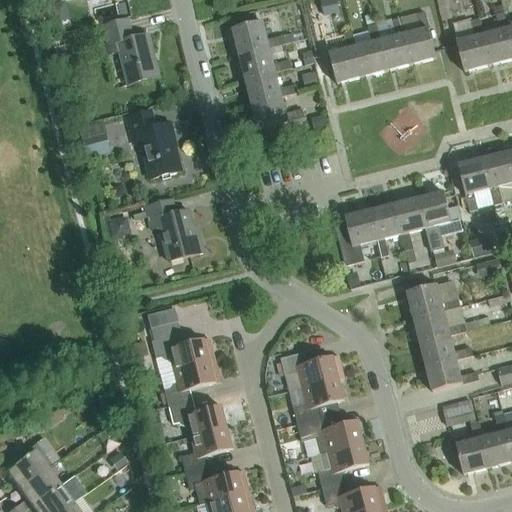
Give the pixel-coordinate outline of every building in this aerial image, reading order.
[(335,0),(325,0),(319,1),(322,14),(338,10),(335,0)] [(404,37),(411,67),(436,61),(429,31),(425,14),(416,17),(421,33),(405,37),(404,37)] [(481,38),(489,68),(511,62),(511,54),(506,31),(508,31),(503,15),(495,17),(499,33),(483,37),(481,38)] [(387,74),(411,67),(404,37),(405,37),(401,21),(392,23),(396,39),(380,43),(379,43),(387,74)] [(481,38),(483,37),(479,21),(453,28),(457,44),(456,44),(464,74),(489,68),(481,38)] [(128,88),(159,80),(148,37),(133,41),(128,22),(101,28),(108,57),(120,54),(128,88)] [(232,32),(239,57),(269,49),(269,51),(286,47),(283,38),(267,42),(263,24),(232,32)] [(362,80),(387,74),(379,43),(380,43),(376,27),(368,29),(372,45),(356,49),(354,50),(362,80)] [(337,86),(362,80),(354,50),(356,49),(352,33),(343,35),(347,51),(329,56),(337,86)] [(59,70),(71,67),(63,36),(51,39),(59,70)] [(269,49),(239,57),(245,81),(275,74),(275,75),(292,71),(290,62),(273,67),(269,51),(269,49)] [(275,74),(245,81),(251,106),(281,99),(282,100),(298,95),(296,87),(280,91),(275,75),(275,74)] [(281,99),(251,106),(257,131),(287,123),(288,124),(304,120),(302,111),(286,115),(282,100),(281,99)] [(150,182),(182,174),(173,140),(174,140),(171,125),(155,129),(151,113),(126,120),(132,145),(140,143),(150,182)] [(107,136),(83,142),(85,152),(109,145),(107,136)] [(511,172),(508,155),(483,161),(491,191),(489,192),(493,208),(501,206),(497,190),(511,185),(511,172)] [(473,196),(489,192),(491,191),(483,161),(458,167),(465,197),(465,198),(469,214),(477,212),(473,196)] [(444,194),(419,201),(426,231),(425,231),(429,247),(431,254),(445,251),(439,228),(452,225),(444,194)] [(426,231),(419,201),(394,207),(402,237),(400,238),(408,266),(416,264),(409,235),(425,231),(426,231)] [(169,264),(204,255),(200,239),(195,240),(188,212),(176,216),(173,202),(145,209),(151,232),(159,229),(169,264)] [(385,242),(400,238),(402,237),(394,207),(370,213),(378,243),(376,244),(380,260),(389,258),(385,242)] [(370,213),(345,220),(352,250),(356,266),(364,264),(360,248),(376,244),(378,243),(370,213)] [(110,223),(114,239),(129,235),(125,219),(110,223)] [(474,259),(494,253),(489,236),(469,242),(474,259)] [(452,252),(433,257),(436,270),(455,265),(452,252)] [(437,287),(407,295),(413,320),(443,312),(444,314),(460,310),(458,301),(442,305),(437,287)] [(175,310),(147,317),(151,331),(178,324),(175,310)] [(413,320),(420,345),(450,337),(450,338),(481,330),(478,322),(448,330),(444,314),(443,312),(413,320)] [(167,363),(171,362),(174,373),(215,363),(209,341),(179,349),(176,337),(151,343),(156,361),(162,359),(162,361),(167,363)] [(420,345),(426,369),(456,362),(456,363),(473,359),(470,350),(454,354),(450,338),(450,337),(420,345)] [(338,381),(343,380),(338,358),(307,366),(304,355),(280,361),(284,378),(298,375),(303,391),(338,381)] [(456,362),(426,369),(432,394),(462,387),(479,383),(477,375),(460,379),(456,363),(456,362)] [(174,373),(177,385),(174,386),(170,389),(171,391),(164,393),(168,410),(193,404),(190,392),(220,385),(215,363),(174,373)] [(511,385),(511,367),(497,371),(501,388),(511,385)] [(60,412),(0,428),(0,453),(13,445),(11,441),(45,431),(61,423),(60,416),(87,407),(93,425),(103,422),(105,428),(113,426),(97,376),(81,381),(87,401),(59,410),(60,412)] [(297,427),(321,421),(318,410),(344,403),(338,381),(303,391),(307,407),(293,410),(297,427)] [(476,421),(471,402),(442,409),(447,429),(476,421)] [(193,404),(168,410),(173,427),(179,425),(179,426),(184,429),(188,428),(191,440),(227,430),(221,409),(196,415),(193,404)] [(488,471),(511,464),(511,461),(505,434),(507,434),(503,418),(494,420),(498,436),(483,440),(481,440),(488,471)] [(320,457),(328,455),(363,446),(358,424),(324,433),(321,421),(297,427),(301,445),(316,441),(320,457)] [(481,440),(483,440),(479,424),(470,426),(474,442),(456,447),(463,477),(488,471),(481,440)] [(232,452),(227,430),(191,440),(195,456),(181,459),(185,476),(210,470),(207,458),(232,452)] [(0,465),(0,468),(16,491),(46,470),(59,460),(48,444),(42,442),(10,464),(7,460),(0,465)] [(369,467),(363,446),(328,455),(332,471),(318,474),(322,492),(346,485),(343,474),(369,467)] [(16,491),(30,509),(59,488),(46,470),(16,491)] [(190,494),(196,492),(200,508),(208,506),(249,495),(243,473),(213,481),(210,470),(185,476),(190,494)] [(346,485),(322,492),(326,509),(333,507),(333,508),(336,510),(341,509),(342,511),(380,511),(386,511),(381,489),(349,497),(346,485)] [(59,488),(30,509),(31,511),(63,511),(72,506),(59,488)] [(253,511),(249,495),(208,506),(209,511),(253,511)]
